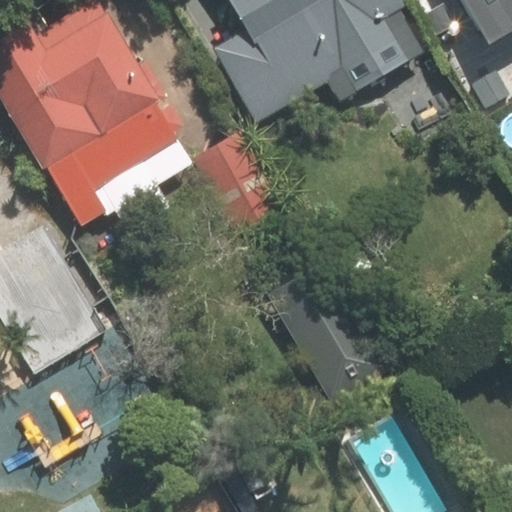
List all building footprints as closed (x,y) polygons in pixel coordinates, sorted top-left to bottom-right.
[(278,137),(421,55),(388,0),(229,0),(253,40),(230,54),(278,137)] [(511,0),(461,0),(483,38),(511,21),(511,0)] [(0,35),(0,92),(77,225),(193,158),(103,4),(39,41),(26,20),(0,35)] [(238,132),(193,158),(233,227),(278,201),(238,132)] [(46,223),(0,249),(0,317),(33,375),(109,331),(46,223)] [(320,258),(264,290),(331,404),(386,372),(320,258)]
